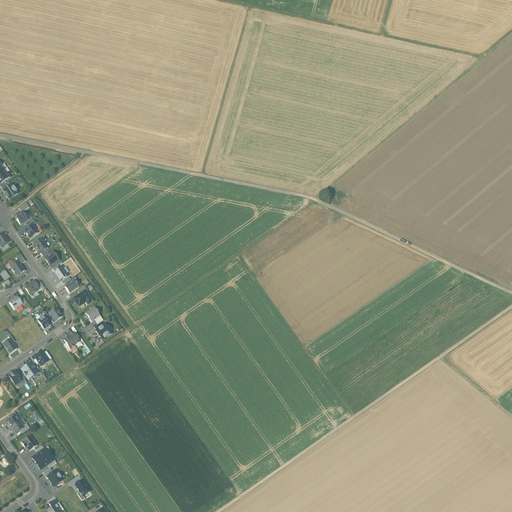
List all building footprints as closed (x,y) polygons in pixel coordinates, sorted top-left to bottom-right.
[(4,170),(0,172),(0,184),(10,178),(4,170)] [(8,183),(1,188),(3,191),(11,186),(8,183)] [(3,191),(2,192),(5,195),(4,195),(6,198),(7,198),(9,201),(18,194),(12,185),(11,186),(3,191)] [(26,204),(19,209),(22,213),(22,212),(23,213),(29,208),(26,204)] [(22,213),(18,216),(17,220),(20,225),(28,220),(23,213),(22,212),(22,213)] [(29,228),(25,231),(30,239),(38,233),(33,226),(29,228)] [(9,243),(3,234),(0,236),(0,245),(2,248),(9,243)] [(44,238),(34,245),(41,254),(48,249),(43,242),(46,241),(44,238)] [(55,255),(53,253),(49,255),(47,257),(44,259),(49,265),(50,268),(58,262),(56,259),(58,258),(56,255),(55,255)] [(25,262),(21,255),(16,259),(18,262),(20,265),(25,262)] [(20,265),(18,262),(10,267),(13,270),(12,271),(14,274),(15,273),(17,277),(25,271),(20,265)] [(68,277),(61,267),(57,270),(58,271),(54,273),(60,281),(63,279),(64,280),(68,277)] [(0,274),(0,277),(3,282),(1,284),(2,284),(10,278),(5,271),(0,274)] [(67,286),(65,288),(69,295),(79,288),(75,281),(74,281),(67,286)] [(33,282),(30,284),(31,285),(28,286),(24,288),(30,295),(33,293),(33,294),(36,292),(39,290),(33,282)] [(79,295),(73,299),(79,308),(85,303),(87,305),(92,302),(93,302),(92,302),(93,302),(85,291),(79,295)] [(19,299),(17,297),(9,303),(14,311),(23,305),(19,299)] [(27,304),(22,297),(19,299),(23,305),(24,306),(27,304)] [(90,321),(91,323),(94,321),(100,317),(94,308),(84,315),(89,322),(90,321)] [(56,309),(50,314),(50,315),(56,322),(62,318),(56,309)] [(48,322),(44,316),(44,317),(38,321),(44,330),(51,326),(48,322)] [(103,321),(100,317),(94,321),(97,326),(101,323),(103,321)] [(97,326),(94,328),(96,331),(104,326),(101,323),(97,326)] [(96,331),(96,332),(98,335),(99,335),(100,337),(102,341),(111,334),(105,325),(104,326),(96,331)] [(76,336),(73,333),(68,337),(75,346),(80,343),(80,342),(76,336)] [(75,346),(68,337),(64,340),(66,343),(70,349),(75,346)] [(13,344),(10,340),(3,345),(10,354),(17,350),(13,344)] [(44,354),(43,352),(35,358),(36,359),(39,364),(40,365),(43,363),(44,364),(49,361),(44,354)] [(33,361),(27,365),(28,366),(31,363),(36,370),(38,369),(37,366),(33,361)] [(28,366),(21,370),(28,380),(32,378),(33,378),(34,377),(34,376),(38,373),(36,370),(31,363),(28,366)] [(15,372),(8,376),(15,386),(22,382),(22,381),(18,377),(15,372)] [(16,418),(15,416),(9,420),(10,420),(6,422),(11,429),(20,422),(16,418)] [(23,427),(20,422),(11,429),(15,435),(20,431),(24,428),(23,427)] [(26,425),(23,427),(24,428),(20,431),(22,434),(29,429),(26,425)] [(37,446),(30,436),(22,442),(21,443),(24,448),(26,447),(29,452),(34,449),(37,446)] [(47,454),(44,450),(37,454),(32,458),(35,463),(36,463),(37,465),(37,466),(40,471),(47,466),(53,462),(52,462),(49,457),(48,458),(46,455),(47,454)] [(54,461),(52,462),(53,462),(47,466),(49,469),(50,468),(56,464),(54,461)] [(53,473),(50,468),(49,469),(42,474),(46,479),(47,478),(53,473)] [(56,471),(53,473),(47,478),(50,481),(49,482),(51,484),(54,488),(63,481),(56,471)] [(82,481),(75,486),(77,489),(79,493),(80,493),(83,497),(90,492),(82,481)] [(60,511),(56,505),(54,502),(49,506),(51,508),(48,511),(60,511)]
